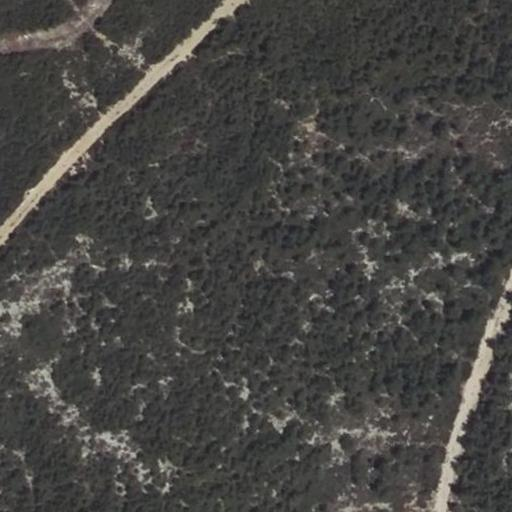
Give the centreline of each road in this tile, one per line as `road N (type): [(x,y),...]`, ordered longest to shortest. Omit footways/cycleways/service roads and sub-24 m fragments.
road 1 (track): [(208,0),(0,211)]
road 2 (track): [(511,315),(470,441),(459,511)]
